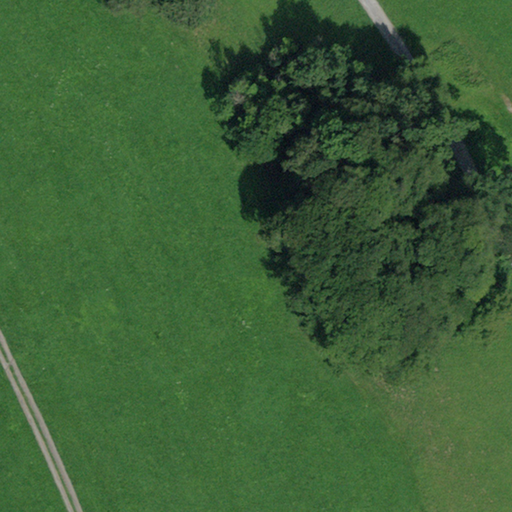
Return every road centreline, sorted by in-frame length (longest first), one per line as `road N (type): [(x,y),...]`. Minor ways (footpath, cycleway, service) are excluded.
road 1 (track): [(361,0),(511,242)]
road 2 (track): [(93,511),(0,316)]
